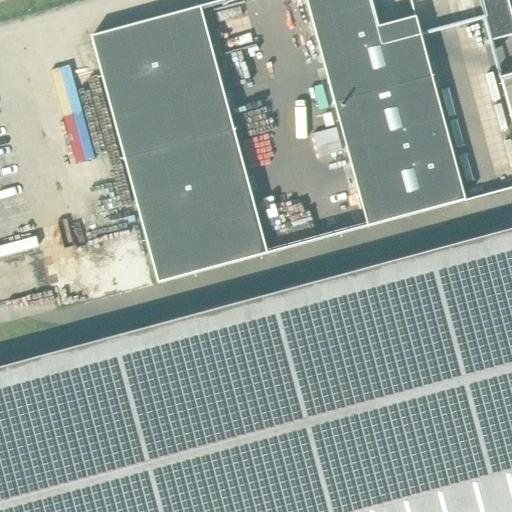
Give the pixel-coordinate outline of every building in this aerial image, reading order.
[(415,20),(379,30),(371,0),(305,0),(367,228),(464,202),(415,20)] [(511,17),(507,0),(480,0),(492,41),(511,35),(511,17)] [(200,8),(91,37),(158,286),(267,256),(200,8)] [(511,74),(500,78),(511,123),(511,74)] [(511,511),(511,229),(0,368),(0,511),(511,511)]
